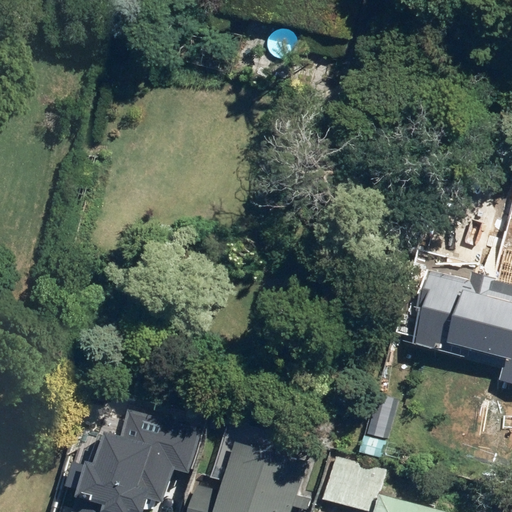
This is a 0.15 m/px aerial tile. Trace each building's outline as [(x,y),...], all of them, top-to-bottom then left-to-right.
[(232,0),(231,13),(278,20),(281,0),(232,0)] [(511,277),(444,260),(426,334),(511,354),(511,277)] [(88,490),(82,511),(144,511),(145,511),(150,511),(158,511),(162,499),(176,502),(184,472),(202,477),(215,425),(131,404),(125,426),(110,422),(99,464),(82,460),(75,487),(88,490)] [(296,511),(310,459),(251,443),(239,487),(203,478),(193,511),(296,511)] [(334,495),(390,510),(389,511),(485,511),(390,487),(396,465),(346,452),(334,495)]
